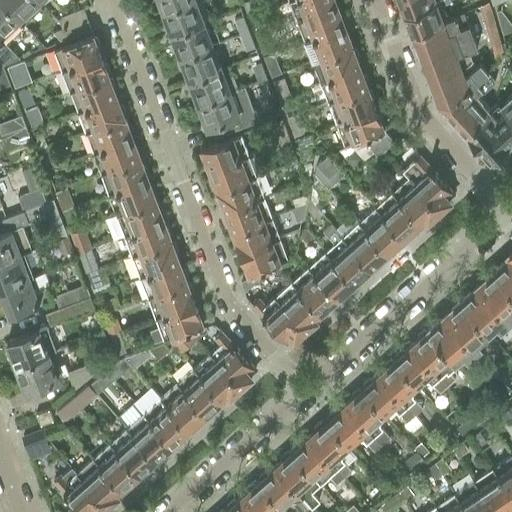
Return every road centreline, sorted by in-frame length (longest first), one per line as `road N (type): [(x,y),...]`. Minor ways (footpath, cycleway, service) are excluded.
road 1 (residential): [(304,392),(224,293),(111,0)]
road 2 (residential): [(304,392),(505,213)]
road 3 (residential): [(374,0),(418,112),(505,213)]
road 4 (residential): [(169,511),(304,392)]
